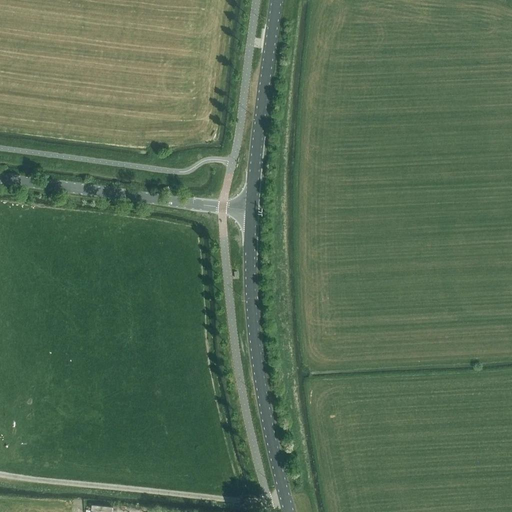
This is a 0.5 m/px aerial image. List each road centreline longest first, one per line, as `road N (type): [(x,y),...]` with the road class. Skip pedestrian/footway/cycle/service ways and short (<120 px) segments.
road 1 (secondary): [(288,511),(256,358),(251,210)]
road 2 (secondary): [(251,210),(0,178)]
road 3 (secondary): [(251,210),(276,0)]
